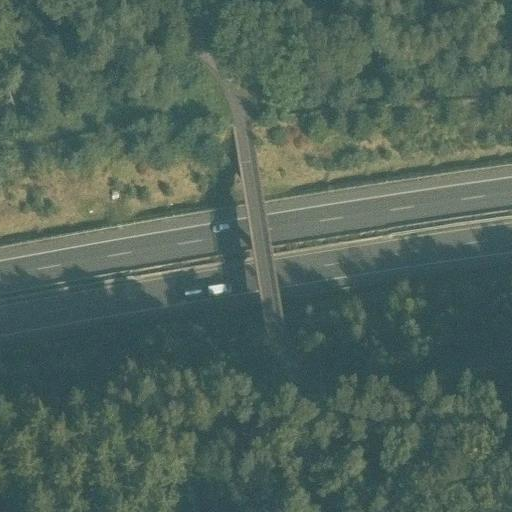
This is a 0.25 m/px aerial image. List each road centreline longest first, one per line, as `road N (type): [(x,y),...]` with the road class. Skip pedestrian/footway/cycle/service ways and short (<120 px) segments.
road 1 (unclassified): [(511,356),(488,357),(357,403),(328,400),(298,382),(281,364),(240,115),(219,68),(139,0)]
road 2 (motorway): [(0,311),(511,227)]
road 3 (motorway): [(511,187),(224,224),(0,264)]
